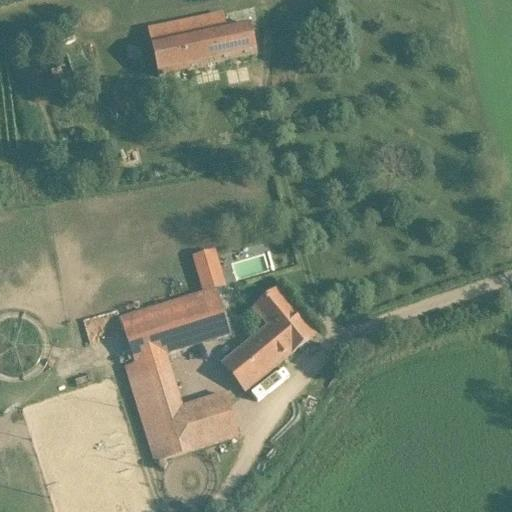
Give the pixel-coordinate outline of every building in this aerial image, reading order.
[(227,30),(224,16),(149,32),(159,79),(257,58),(250,25),(227,30)] [(58,96),(79,89),(66,51),(46,58),(58,96)] [(85,132),(74,134),(75,143),(87,141),(85,132)] [(203,295),(217,291),(222,289),(220,281),(201,287),(203,295)] [(224,368),(245,394),(314,337),(282,297),(276,290),(254,308),(270,328),(224,368)] [(134,366),(167,356),(231,337),(217,291),(120,320),(134,366)] [(240,438),(227,396),(183,409),(185,414),(143,426),(149,445),(155,464),(240,438)]
